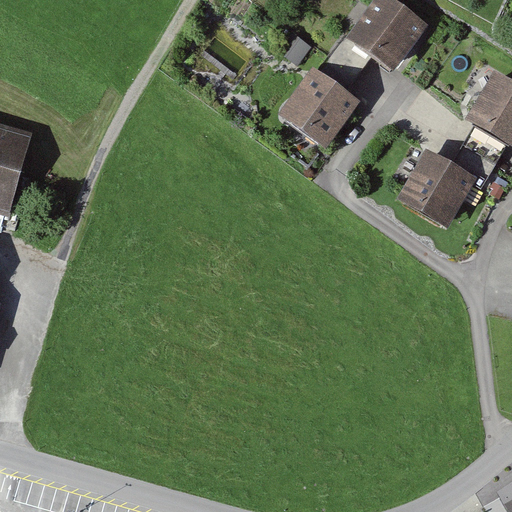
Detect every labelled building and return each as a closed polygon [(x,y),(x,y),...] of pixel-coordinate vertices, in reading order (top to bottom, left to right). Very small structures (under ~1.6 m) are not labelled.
[(430,27),(392,0),(378,0),(347,43),(393,77),(430,27)] [(360,105),(316,71),(279,119),(323,153),(360,105)] [(511,83),(500,75),(468,123),(511,151),(511,83)] [(0,219),(24,139),(0,131),(0,219)] [(476,184),(427,155),(398,204),(446,233),(476,184)] [(490,511),(511,511),(511,481),(483,498),(490,511)]
